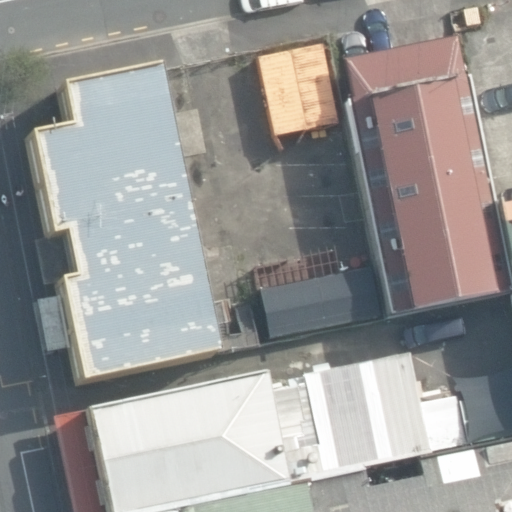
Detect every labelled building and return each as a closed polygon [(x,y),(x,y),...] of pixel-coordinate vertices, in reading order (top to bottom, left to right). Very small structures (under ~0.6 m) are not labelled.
[(342,107),(385,319),(507,295),(464,80),(459,81),(451,42),(338,64),(347,106),(342,107)] [(256,57),(269,138),(329,128),(316,47),(256,57)] [(27,141),(78,383),(213,355),(154,73),(58,93),(67,133),(27,141)] [(511,203),(492,208),(511,304),(511,203)] [(256,290),(267,343),(382,321),(371,267),(256,290)] [(264,401),(282,486),(426,455),(406,357),(301,379),(309,419),(300,420),(295,395),(264,401)] [(66,511),(156,511),(282,486),(264,401),(259,378),(48,423),(66,511)] [(458,450),(455,433),(432,438),(436,455),(458,450)] [(511,511),(511,440),(296,485),(301,511),(511,511)] [(301,511),(296,485),(161,511),(301,511)]
